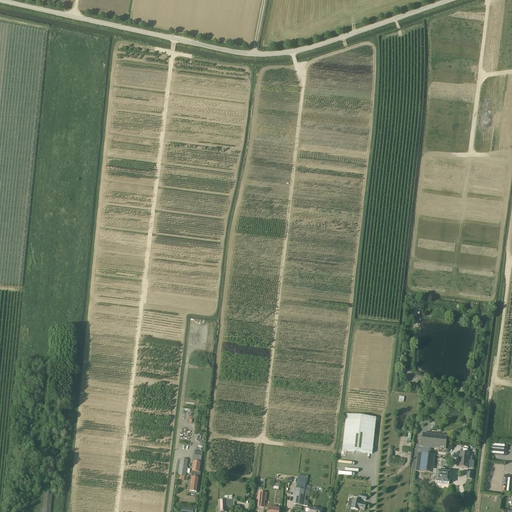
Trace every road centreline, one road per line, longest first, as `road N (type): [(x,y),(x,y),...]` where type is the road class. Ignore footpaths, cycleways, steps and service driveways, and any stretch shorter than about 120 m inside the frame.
road 1 (track): [(173,38),(115,511)]
road 2 (unclassified): [(0,0),(254,54),(319,44),(449,0)]
road 3 (track): [(291,51),(303,85),(261,441)]
road 4 (track): [(475,511),(511,260)]
road 5 (track): [(488,0),(470,154)]
